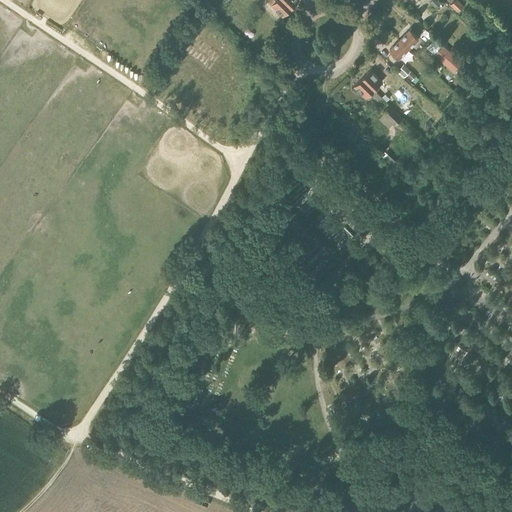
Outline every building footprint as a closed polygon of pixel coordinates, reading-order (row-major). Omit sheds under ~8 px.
[(283,17),(291,8),(282,0),(267,0),(266,1),(268,2),(283,17)] [(282,0),(291,8),(299,0),(298,0),(282,0)] [(433,0),(430,3),(436,8),(440,4),(436,0),(433,0)] [(458,0),(455,0),(451,5),(458,11),(463,5),(458,0)] [(400,40),(409,49),(419,39),(410,30),(400,40)] [(409,49),(400,40),(390,51),(399,60),(409,49)] [(410,70),(404,64),(398,70),(405,76),(410,70)] [(370,70),(362,78),(381,97),(376,92),(379,89),(377,87),(378,86),(382,89),(386,85),(382,82),(370,70)] [(378,101),(381,97),(362,78),(354,87),(366,98),(370,94),(373,96),(373,95),(378,101)] [(492,89),(484,82),(479,87),(488,95),(492,89)] [(402,117),(401,117),(391,106),(384,114),(380,118),(390,128),(394,124),(395,125),(402,117)]
